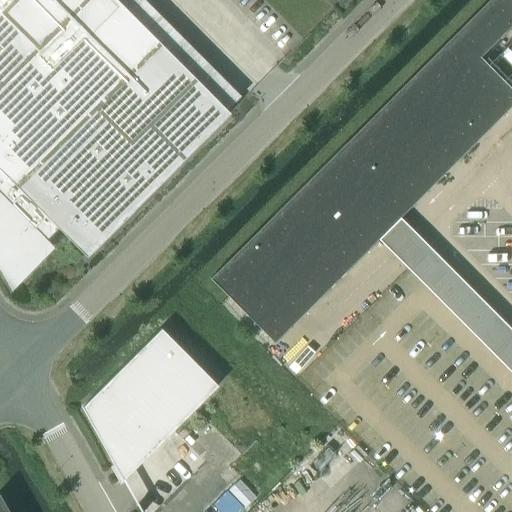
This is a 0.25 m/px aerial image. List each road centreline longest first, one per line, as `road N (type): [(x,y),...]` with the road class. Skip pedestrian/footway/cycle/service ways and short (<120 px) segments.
road 1 (unclassified): [(21,368),(392,0)]
road 2 (unclassified): [(102,511),(21,368)]
